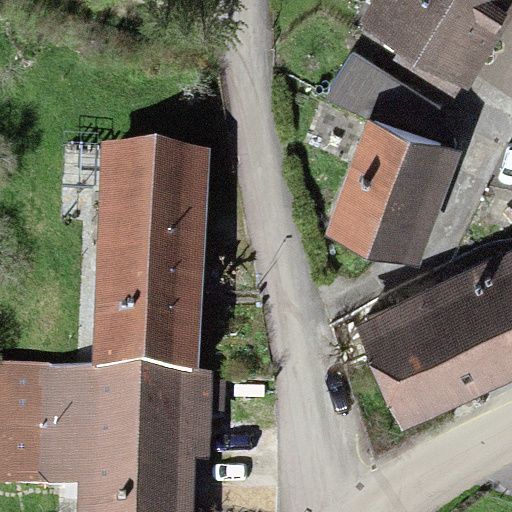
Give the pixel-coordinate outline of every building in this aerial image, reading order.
[(367,0),(356,18),(456,81),(507,0),(367,0)] [(355,127),(314,236),(397,268),(439,159),(355,127)] [(86,386),(183,393),(200,175),(103,168),(86,386)] [(511,258),(350,327),(389,419),(511,367),(511,258)] [(0,489),(66,494),(65,511),(184,511),(187,476),(199,477),(205,395),(183,393),(86,386),(0,379),(0,489)]
